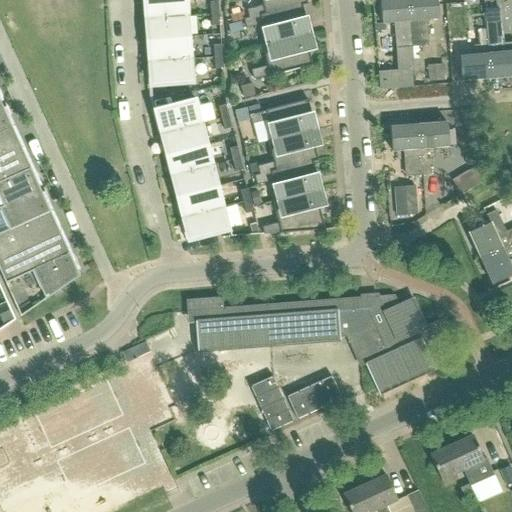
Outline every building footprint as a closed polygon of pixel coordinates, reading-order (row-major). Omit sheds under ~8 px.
[(144,0),(146,20),(189,16),(187,0),(144,0)] [(307,5),(305,0),(260,0),(262,6),(246,10),(248,18),(248,19),(302,5),(302,6),(307,5)] [(396,48),(412,46),(406,0),(378,0),(381,23),(394,22),(396,48)] [(406,0),(412,46),(420,45),(428,45),(425,19),(437,17),(435,0),(406,0)] [(455,0),(442,0),(444,25),(457,24),(455,0)] [(210,15),(218,14),(217,2),(209,3),(210,15)] [(309,35),(302,6),(302,5),(248,19),(248,18),(243,20),(246,29),(262,25),(267,44),(267,45),(304,36),(304,37),(309,35)] [(483,28),(488,77),(511,74),(511,40),(499,42),(496,6),(481,8),(483,28)] [(218,14),(210,15),(211,27),(219,26),(218,14)] [(148,41),(190,38),(189,16),(146,20),(148,41)] [(460,80),(488,77),(483,28),(475,29),(478,54),(457,56),(460,80)] [(312,66),(304,37),(304,36),(267,45),(267,44),(262,46),(267,67),(251,71),(253,80),(269,76),(269,77),(312,66)] [(149,63),(192,59),(190,38),(148,41),(149,63)] [(214,58),(222,57),(221,45),(213,46),(214,58)] [(222,57),(214,58),(214,70),(222,69),(222,57)] [(192,59),(149,63),(149,65),(146,65),(147,85),(194,82),(192,59)] [(376,72),(378,89),(410,87),(408,70),(376,72)] [(310,131),(310,132),(315,131),(307,100),(265,111),(265,112),(249,116),(251,125),(267,121),(273,140),(273,141),(310,131)] [(161,135),(203,124),(197,102),(152,114),(157,133),(160,132),(161,135)] [(221,119),(229,117),(226,105),(218,108),(221,119)] [(0,157),(20,148),(6,117),(10,116),(6,107),(3,108),(2,106),(0,106),(0,157)] [(229,117),(221,119),(224,131),(232,129),(229,117)] [(417,125),(421,175),(429,174),(427,158),(433,158),(432,148),(447,146),(445,123),(417,125)] [(166,155),(208,145),(203,124),(161,135),(166,155)] [(405,176),(421,175),(417,125),(388,128),(390,151),(403,150),(405,176)] [(317,162),(310,132),(310,131),(273,141),(273,140),(267,141),(273,163),(257,167),(259,175),(259,176),(312,162),(312,163),(317,162)] [(172,176),(213,166),(208,145),(166,155),(172,176)] [(232,161),(239,159),(236,147),(229,149),(232,161)] [(3,207),(40,191),(38,185),(40,183),(36,175),(33,176),(20,148),(0,157),(0,200),(3,207)] [(239,159),(232,161),(235,173),(242,171),(239,159)] [(320,192),(312,163),(312,162),(259,176),(259,175),(254,176),(256,186),(273,181),(278,201),(278,202),(314,192),(315,193),(320,192)] [(177,197),(219,187),(213,166),(172,176),(177,197)] [(395,216),(417,215),(415,186),(393,188),(395,216)] [(183,218),(224,208),(219,187),(177,197),(183,218)] [(243,203),(250,201),(247,189),(240,191),(243,203)] [(0,260),(59,233),(45,202),(48,201),(44,192),(41,193),(40,191),(3,207),(0,208),(0,210),(9,230),(0,233),(0,260)] [(324,230),(315,193),(314,192),(278,202),(278,201),(273,202),(278,223),(261,228),(263,234),(263,235),(324,230)] [(250,201),(243,203),(246,215),(253,212),(250,201)] [(224,208),(183,218),(183,220),(179,221),(185,241),(230,229),(224,208)] [(467,234),(480,260),(511,244),(511,229),(505,233),(495,211),(484,217),(488,224),(467,234)] [(59,233),(0,260),(0,273),(5,284),(32,272),(45,300),(79,277),(76,270),(79,268),(75,260),(72,261),(59,233)] [(511,244),(480,260),(492,286),(511,276),(511,272),(507,262),(511,259),(511,244)] [(383,313),(376,298),(376,296),(362,297),(360,298),(360,300),(222,310),(221,300),(185,302),(186,314),(193,313),(196,352),(338,342),(338,339),(345,338),(359,367),(360,367),(363,366),(377,396),(434,370),(433,368),(441,365),(439,342),(437,322),(425,328),(412,300),(383,313)] [(178,318),(177,305),(164,306),(165,319),(178,318)] [(10,310),(0,314),(0,319),(2,325),(14,319),(10,310)] [(126,364),(150,353),(146,342),(122,353),(126,364)] [(272,377),(250,387),(270,432),(293,422),(272,377)] [(342,399),(331,377),(286,397),(297,420),(342,399)] [(462,471),(469,485),(470,487),(494,476),(486,459),(483,460),(472,436),(451,446),(462,471)] [(441,481),(462,471),(451,446),(429,456),(441,481)] [(511,471),(510,467),(500,471),(506,486),(511,483),(511,471)] [(388,511),(385,506),(397,501),(386,476),(364,485),(375,511),(376,510),(376,511),(388,511)] [(364,485),(343,495),(350,511),(376,511),(376,510),(375,511),(364,485)] [(469,485),(459,489),(465,502),(474,497),(470,487),(469,485)] [(413,511),(426,511),(417,491),(406,496),(413,511)]
